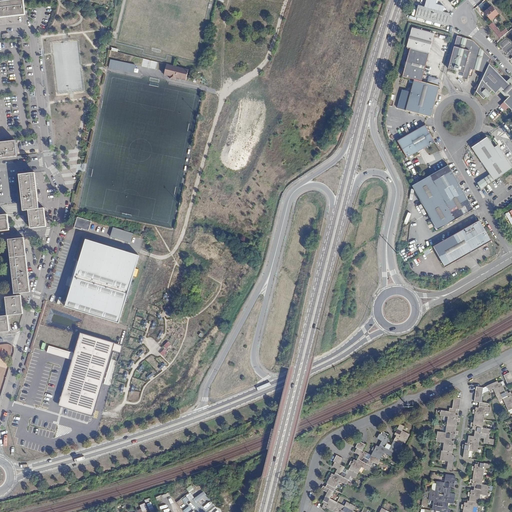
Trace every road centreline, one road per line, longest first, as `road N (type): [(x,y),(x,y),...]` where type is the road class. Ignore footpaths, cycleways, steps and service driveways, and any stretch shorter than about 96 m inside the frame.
road 1 (secondary): [(10,481),(209,414),(388,328)]
road 2 (residential): [(511,352),(331,437),(301,511)]
road 3 (secondary): [(268,511),(335,243)]
road 4 (track): [(287,0),(268,62),(222,96),(182,238)]
road 5 (secondary): [(322,265),(261,511)]
road 6 (secondary): [(374,63),(322,265)]
road 7 (secondary): [(201,412),(44,463),(7,466)]
road 8 (secondary): [(335,243),(381,60)]
road 9 (secondary): [(272,263),(201,412)]
road 10 (residential): [(48,161),(33,38),(25,27),(0,28)]
road 11 (secondary): [(374,63),(345,149),(293,191)]
road 12 (secondary): [(396,197),(371,124),(381,60)]
road 13 (residential): [(511,255),(454,140)]
road 14 (unknown): [(0,93),(5,128),(22,123),(10,49)]
road 15 (secondary): [(275,381),(253,354),(272,263)]
road 16 (secondary): [(376,314),(341,350),(275,381)]
road 17 (secondary): [(335,243),(360,176),(384,174),(396,197)]
road 18 (residential): [(454,140),(480,127),(469,100),(440,109),(439,128),(448,138)]
